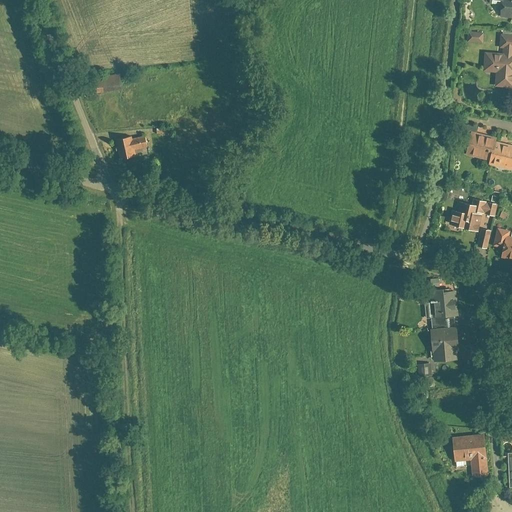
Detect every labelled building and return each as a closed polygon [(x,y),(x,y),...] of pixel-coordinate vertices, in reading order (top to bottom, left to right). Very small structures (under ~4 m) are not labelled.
[(511,13),(511,0),(495,0),(494,12),(511,13)] [(469,24),(467,33),(481,36),(483,27),(469,24)] [(489,80),(511,83),(511,30),(503,29),(501,47),(482,45),(479,68),(490,70),(489,80)] [(469,124),(463,148),(490,154),(489,162),(509,166),(511,152),(511,139),(494,136),(495,130),(469,124)] [(137,134),(114,138),(118,160),(137,157),(135,147),(147,145),(145,136),(137,137),(137,134)] [(449,200),(444,216),(474,225),(470,240),(483,243),(496,198),(469,190),(468,196),(457,193),(454,202),(449,200)] [(502,243),(500,251),(511,253),(511,225),(509,234),(506,233),(508,226),(492,223),(488,240),(502,243)] [(460,354),(455,280),(439,282),(439,291),(428,292),(430,309),(442,308),(443,318),(423,320),(426,356),(460,354)] [(484,468),(480,427),(450,431),(453,458),(468,456),(470,470),(484,468)]
